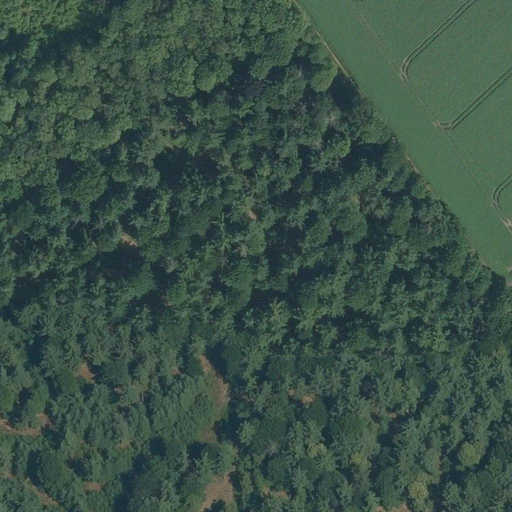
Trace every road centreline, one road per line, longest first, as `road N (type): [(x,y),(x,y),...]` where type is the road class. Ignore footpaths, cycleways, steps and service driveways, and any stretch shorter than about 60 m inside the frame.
road 1 (track): [(0,88),(101,104),(146,124),(160,141),(173,181),(153,288),(175,327),(293,389),(318,419),(332,471),(330,511)]
road 2 (track): [(511,303),(294,0)]
